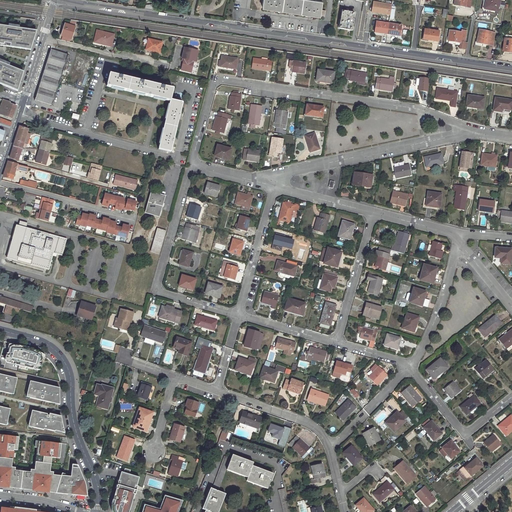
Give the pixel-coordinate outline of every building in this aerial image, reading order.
[(263,0),(262,6),(324,16),(325,10),(321,10),(322,1),(313,0),(263,0)] [(485,0),(484,9),(497,11),(498,0),(485,0)] [(342,11),(339,28),(351,30),(354,13),(342,11)] [(383,32),(383,33),(387,34),(389,24),(376,22),(375,31),(383,32)] [(66,24),(62,36),(63,36),(71,39),(75,27),(66,24)] [(389,24),(387,34),(391,34),(391,33),(400,35),(401,25),(389,24)] [(0,44),(4,45),(4,43),(11,44),(10,46),(28,49),(28,46),(31,46),(33,31),(19,29),(8,27),(0,25),(0,44)] [(427,39),(427,40),(438,42),(439,31),(424,29),(422,38),(427,39)] [(114,35),(97,30),(94,40),(101,42),(101,44),(111,47),(114,35)] [(449,30),(448,38),(448,40),(459,42),(459,48),(466,50),(467,43),(464,43),(466,31),(461,30),(461,33),(449,30)] [(479,30),(476,43),(492,45),(494,33),(479,30)] [(0,45),(31,50),(37,31),(33,31),(31,46),(28,46),(28,49),(10,46),(11,44),(4,43),(4,45),(0,44),(0,45)] [(511,35),(505,35),(503,51),(508,52),(508,50),(511,50),(511,35)] [(151,50),(150,51),(160,53),(162,43),(149,39),(147,46),(146,50),(151,50)] [(181,70),(191,72),(193,61),(195,62),(198,51),(185,48),(182,58),(184,59),(183,61),(181,70)] [(39,86),(35,100),(53,105),(68,55),(51,50),(39,86)] [(221,56),(220,67),(236,70),(238,59),(221,56)] [(253,58),(251,68),(270,71),(272,61),(253,58)] [(293,61),(291,72),(304,74),(306,63),(293,61)] [(0,82),(14,88),(15,86),(16,86),(22,71),(9,66),(0,62),(0,82)] [(318,70),(316,81),(332,84),(334,73),(318,70)] [(347,70),(346,78),(349,79),(349,81),(359,83),(364,84),(364,83),(365,77),(366,73),(347,70)] [(0,84),(18,91),(24,72),(22,71),(16,86),(15,86),(14,88),(0,82),(0,84)] [(182,103),(170,100),(173,89),(109,74),(106,86),(170,102),(158,149),(170,152),(182,103)] [(377,78),(375,89),(392,92),(393,89),(394,83),(394,78),(390,77),(390,80),(377,78)] [(420,78),(418,91),(427,92),(428,79),(420,78)] [(457,92),(437,89),(435,99),(451,101),(450,106),(454,107),(457,92)] [(230,96),(228,110),(231,110),(235,110),(239,111),(241,97),(240,97),(241,94),(232,93),(232,96),(230,96)] [(468,96),(466,107),(483,109),(484,98),(468,96)] [(511,100),(495,98),(494,111),(501,112),(502,109),(511,111),(511,104),(511,100)] [(3,100),(0,109),(0,114),(11,119),(16,106),(9,104),(9,103),(3,100)] [(307,105),(306,115),(322,117),(323,107),(307,105)] [(251,109),(248,124),(251,125),(254,125),(259,126),(261,110),(251,109)] [(276,124),(275,128),(285,129),(288,112),(283,111),(278,110),(277,110),(275,124),(276,124)] [(216,116),(212,131),(216,132),(219,133),(223,134),(227,119),(227,118),(228,115),(219,112),(217,117),(216,116)] [(0,119),(0,123),(10,128),(12,124),(0,119)] [(20,127),(10,158),(18,160),(22,149),(24,143),(27,144),(30,134),(27,133),(28,129),(20,127)] [(315,133),(305,136),(308,148),(310,147),(311,152),(320,149),(315,133)] [(272,138),(270,151),(269,155),(277,156),(277,152),(281,153),(283,139),(272,138)] [(41,144),(36,162),(46,164),(52,144),(42,141),(41,144)] [(217,145),(214,156),(228,160),(231,149),(217,145)] [(244,149),(243,159),(258,162),(260,151),(244,149)] [(462,152),(460,167),(467,168),(471,169),(473,153),(462,152)] [(441,154),(432,156),(432,157),(429,158),(429,156),(424,157),(426,167),(443,163),(441,154)] [(482,154),(481,165),(495,167),(497,156),(494,155),(492,155),(482,154)] [(73,158),(66,156),(64,164),(71,166),(73,158)] [(8,162),(3,176),(12,178),(15,169),(17,164),(8,162)] [(101,166),(93,164),(91,173),(89,173),(87,178),(98,180),(101,166)] [(409,164),(394,168),(395,173),(395,175),(396,178),(411,175),(409,164)] [(355,173),(353,185),(370,187),(371,175),(355,173)] [(137,181),(115,175),(114,183),(119,184),(118,186),(131,189),(131,187),(135,188),(137,181)] [(21,180),(20,184),(34,188),(35,184),(28,182),(21,180)] [(207,183),(204,193),(217,197),(220,186),(207,183)] [(457,190),(455,201),(456,201),(456,205),(454,204),(454,208),(465,210),(467,192),(466,192),(467,187),(454,185),(453,190),(457,190)] [(393,191),(390,202),(405,206),(408,195),(393,191)] [(162,206),(161,206),(161,202),(163,203),(165,196),(151,192),(145,213),(159,217),(162,206)] [(238,192),(235,204),(250,208),(253,197),(238,192)] [(432,205),(432,209),(433,209),(433,207),(439,208),(441,194),(428,192),(427,199),(424,199),(423,207),(427,208),(428,204),(432,205)] [(113,204),(115,196),(105,194),(102,205),(108,207),(109,203),(113,204)] [(124,201),(124,199),(115,196),(113,204),(116,205),(115,208),(121,210),(122,208),(124,201)] [(53,200),(43,197),(39,209),(42,210),(50,212),(53,200)] [(130,209),(134,210),(137,201),(128,199),(127,202),(124,201),(122,208),(125,209),(126,208),(130,209)] [(479,200),(478,211),(493,213),(494,202),(479,200)] [(282,207),(279,220),(290,223),(292,216),(293,211),(297,212),(299,207),(285,203),(284,207),(282,207)] [(191,204),(187,217),(197,220),(201,207),(191,204)] [(48,222),(50,212),(42,210),(39,219),(48,222)] [(500,218),(500,221),(511,222),(511,212),(497,210),(496,217),(500,218)] [(78,216),(76,224),(86,226),(86,225),(89,215),(83,213),(82,217),(78,216)] [(89,215),(86,225),(97,228),(99,220),(95,219),(96,216),(90,214),(89,215)] [(318,218),(314,230),(324,233),(329,216),(322,214),(320,217),(322,218),(322,219),(320,219),(318,218)] [(240,216),(236,229),(237,229),(240,230),(247,232),(250,219),(240,216)] [(99,220),(97,228),(107,231),(109,221),(110,219),(103,218),(102,221),(99,220)] [(107,231),(106,232),(116,235),(119,227),(115,226),(116,223),(109,221),(107,231)] [(352,231),(350,231),(352,224),(342,221),(338,236),(349,239),(352,231)] [(119,227),(116,235),(127,238),(130,226),(123,224),(122,228),(119,227)] [(186,224),(182,239),(186,241),(189,242),(192,243),(193,242),(196,243),(200,228),(186,224)] [(16,225),(7,258),(17,261),(18,255),(10,253),(12,245),(18,247),(17,247),(20,248),(26,228),(18,225),(16,225)] [(18,255),(17,261),(49,270),(53,253),(62,256),(66,239),(26,228),(20,248),(17,247),(18,247),(12,245),(10,253),(18,255)] [(158,228),(152,252),(159,254),(166,231),(158,228)] [(393,243),(391,250),(404,254),(409,234),(407,234),(404,233),(399,231),(395,244),(393,243)] [(276,234),(272,249),(281,251),(285,236),(276,234)] [(233,240),(230,252),(240,255),(243,243),(233,240)] [(433,241),(429,256),(441,260),(443,252),(440,251),(442,244),(433,241)] [(341,256),(340,255),(340,254),(341,254),(342,252),(328,248),(324,264),(336,268),(339,257),(340,258),(341,256)] [(376,251),(375,255),(378,256),(375,267),(379,268),(383,270),(385,271),(391,251),(379,248),(378,252),(376,251)] [(502,259),(501,264),(510,264),(511,250),(503,249),(500,249),(496,248),(495,258),(502,259)] [(183,250),(179,264),(189,267),(193,253),(183,250)] [(277,262),(275,271),(294,276),(297,266),(281,262),(281,263),(277,262)] [(224,276),(224,277),(234,280),(238,267),(231,265),(228,265),(227,264),(227,268),(222,266),(220,275),(224,276)] [(424,265),(420,280),(432,283),(434,274),(435,274),(437,269),(424,265)] [(330,292),(331,288),(332,285),(335,286),(337,278),(335,277),(325,274),(324,274),(322,281),(320,289),(330,292)] [(182,275),(179,286),(193,290),(196,279),(182,275)] [(386,280),(369,275),(367,280),(371,281),(368,292),(378,295),(381,284),(385,285),(386,280)] [(208,283),(205,294),(219,298),(222,287),(208,283)] [(414,289),(410,303),(421,306),(424,297),(425,298),(426,292),(414,289)] [(264,292),(261,303),(265,304),(265,303),(272,305),(271,308),(275,309),(279,296),(264,292)] [(8,299),(0,296),(0,303),(5,305),(20,309),(22,303),(8,299)] [(288,299),(285,310),(302,315),(305,304),(288,299)] [(76,320),(92,325),(93,319),(92,319),(96,306),(82,301),(76,320)] [(32,306),(22,303),(20,309),(28,312),(30,312),(32,306)] [(325,303),(324,307),(326,307),(323,316),(323,315),(321,323),(330,326),(332,320),(331,320),(331,318),(332,319),(336,306),(326,303),(325,303)] [(370,315),(369,317),(378,319),(382,308),(372,305),(372,306),(370,306),(371,304),(366,303),(363,313),(370,315)] [(162,306),(159,317),(178,323),(181,312),(162,306)] [(133,312),(121,309),(118,318),(116,318),(114,327),(120,328),(121,326),(128,328),(129,324),(128,323),(128,321),(129,322),(130,322),(133,312)] [(407,314),(402,328),(414,332),(419,317),(407,314)] [(198,315),(195,325),(214,330),(217,321),(198,315)] [(483,327),(479,330),(485,337),(501,324),(495,317),(485,325),(485,326),(484,327),(483,327)] [(145,326),(141,336),(162,343),(166,333),(145,326)] [(363,327),(361,334),(360,338),(371,341),(374,342),(378,329),(375,328),(374,331),(363,327)] [(511,344),(511,329),(499,340),(506,349),(511,344)] [(247,337),(244,346),(255,350),(260,333),(250,330),(248,337),(247,337)] [(260,333),(255,350),(258,351),(263,334),(260,333)] [(387,335),(384,346),(397,349),(400,338),(387,335)] [(177,338),(174,347),(180,349),(183,350),(182,353),(187,355),(191,343),(177,338)] [(292,352),(295,343),(279,339),(276,348),(284,350),(292,352)] [(19,366),(39,370),(42,358),(44,358),(45,356),(43,355),(42,354),(40,353),(38,352),(36,351),(34,350),(32,349),(31,349),(29,348),(24,347),(23,347),(22,347),(22,346),(21,346),(20,346),(19,346),(18,346),(17,346),(16,346),(15,346),(14,346),(14,344),(9,344),(8,349),(9,349),(8,353),(7,354),(5,361),(6,363),(19,366)] [(202,345),(194,370),(204,373),(213,349),(202,345)] [(310,347),(307,359),(312,361),(312,360),(312,358),(317,360),(324,362),(325,360),(326,355),(327,352),(310,347)] [(239,358),(235,370),(240,372),(241,370),(251,374),(255,363),(249,361),(239,358)] [(434,365),(427,370),(434,379),(447,368),(441,360),(439,362),(438,361),(433,364),(434,365)] [(486,360),(475,369),(483,379),(494,370),(486,360)] [(336,362),(334,372),(341,374),(345,375),(344,376),(349,378),(352,366),(336,362)] [(264,366),(260,378),(264,380),(265,378),(274,382),(278,371),(284,373),(286,367),(277,364),(275,370),(264,366)] [(379,367),(369,377),(377,386),(387,375),(379,367)] [(0,391),(6,393),(12,394),(13,390),(15,390),(18,378),(0,374),(0,391)] [(286,379),(283,388),(297,393),(299,387),(302,388),(304,383),(291,378),(290,381),(286,379)] [(58,395),(60,388),(32,382),(32,385),(30,385),(27,395),(31,396),(30,398),(43,401),(46,402),(51,403),(52,401),(60,403),(60,401),(60,400),(60,399),(60,398),(60,397),(60,396),(60,395),(58,395)] [(141,382),(137,396),(147,400),(152,386),(141,382)] [(453,382),(444,390),(451,399),(461,391),(453,382)] [(98,398),(96,406),(99,407),(102,408),(102,406),(108,408),(109,402),(108,401),(109,398),(110,399),(113,389),(102,385),(102,386),(97,385),(94,394),(99,396),(100,396),(99,399),(98,398)] [(413,393),(411,390),(413,389),(410,386),(401,393),(412,407),(422,400),(415,391),(413,393)] [(355,399),(359,396),(353,388),(349,391),(355,399)] [(311,389),(308,400),(325,406),(328,396),(311,389)] [(464,404),(460,407),(466,415),(480,404),(474,397),(467,402),(468,403),(465,406),(464,404)] [(188,406),(185,414),(195,417),(199,403),(188,399),(186,405),(188,406)] [(348,400),(336,413),(343,420),(356,408),(348,400)] [(7,421),(9,413),(7,412),(8,408),(0,406),(0,423),(5,425),(5,420),(7,421)] [(149,423),(148,423),(150,418),(152,412),(140,408),(133,427),(146,431),(149,423)] [(63,427),(62,424),(59,423),(60,416),(49,414),(49,416),(47,415),(47,414),(43,413),(34,411),(33,416),(31,415),(28,424),(33,425),(33,428),(43,430),(44,429),(47,430),(55,432),(55,431),(55,429),(62,431),(62,432),(64,433),(63,427)] [(243,412),(239,422),(258,428),(261,418),(243,412)] [(397,412),(385,423),(394,432),(406,421),(397,412)] [(511,417),(511,416),(501,424),(502,425),(500,428),(506,435),(511,430),(511,417)] [(441,434),(438,430),(432,421),(423,428),(433,441),(441,434)] [(174,424),(170,439),(180,442),(185,427),(174,424)] [(224,428),(219,439),(225,441),(229,430),(224,428)] [(373,428),(363,434),(369,446),(380,440),(373,428)] [(414,431),(405,438),(408,442),(417,435),(414,431)] [(0,446),(8,447),(8,446),(22,448),(23,438),(0,436),(0,441),(0,446)] [(124,436),(117,457),(127,461),(135,440),(124,436)] [(296,436),(288,444),(302,457),(309,449),(296,436)] [(493,436),(484,443),(492,452),(500,445),(493,436)] [(41,441),(40,452),(49,453),(49,452),(49,451),(54,451),(54,450),(59,451),(60,441),(54,440),(54,442),(41,441)] [(451,442),(442,449),(451,459),(459,452),(451,442)] [(351,446),(343,453),(353,466),(362,458),(351,446)] [(309,449),(302,457),(303,458),(311,450),(309,449)] [(264,485),(263,487),(267,489),(273,473),(262,469),(261,471),(258,470),(259,468),(252,466),(253,463),(242,458),(241,460),(238,459),(239,457),(232,455),(231,458),(225,456),(213,487),(219,489),(227,470),(230,471),(231,469),(244,474),(244,476),(247,477),(246,481),(250,482),(251,480),(264,485)] [(172,456),(171,460),(172,460),(170,466),(167,474),(177,478),(183,462),(178,460),(178,458),(172,456)] [(0,484),(5,486),(5,487),(38,492),(39,490),(44,491),(44,492),(56,494),(61,476),(52,475),(49,475),(49,472),(51,464),(38,462),(37,467),(35,467),(34,470),(34,473),(30,473),(15,470),(11,470),(11,467),(12,459),(0,457),(0,484)] [(476,459),(461,471),(467,479),(483,466),(476,459)] [(403,462),(395,468),(400,474),(399,475),(407,484),(415,476),(403,462)] [(322,464),(311,466),(314,479),(311,480),(312,484),(320,482),(320,478),(325,477),(322,464)] [(70,477),(61,476),(56,494),(86,497),(86,496),(86,495),(86,494),(86,493),(86,492),(86,491),(86,490),(85,489),(85,488),(85,487),(85,486),(84,485),(84,484),(84,483),(76,465),(71,465),(70,477)] [(139,478),(129,474),(131,470),(125,468),(124,473),(128,474),(125,482),(119,481),(114,498),(112,504),(112,505),(111,506),(111,507),(111,508),(111,509),(111,510),(112,510),(112,511),(129,511),(134,494),(135,490),(134,490),(136,486),(137,486),(139,478)] [(121,472),(119,481),(125,482),(128,474),(124,473),(121,472)] [(388,482),(373,495),(380,502),(394,490),(388,482)] [(424,487),(416,494),(425,504),(426,504),(428,506),(435,500),(433,497),(436,495),(433,491),(430,494),(424,487)] [(218,511),(219,511),(217,510),(222,497),(224,498),(225,494),(210,488),(206,499),(208,499),(207,503),(205,502),(202,509),(205,510),(204,511),(218,511)] [(285,488),(278,490),(283,511),(291,511),(287,494),(286,492),(285,488)] [(179,510),(183,501),(165,496),(161,504),(164,505),(161,511),(155,510),(156,508),(144,505),(141,511),(176,511),(177,509),(179,510)] [(363,499),(356,506),(359,510),(357,511),(372,511),(374,511),(363,499)]
